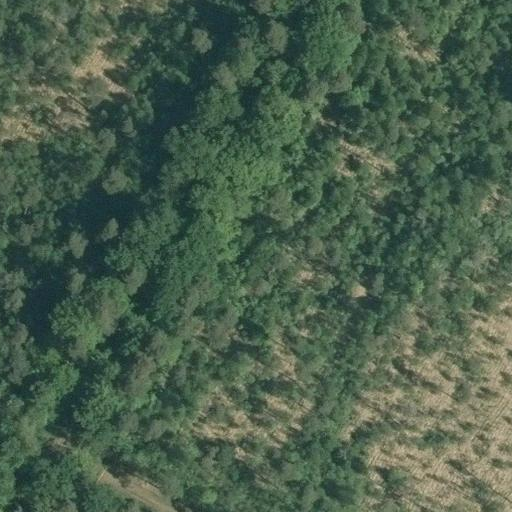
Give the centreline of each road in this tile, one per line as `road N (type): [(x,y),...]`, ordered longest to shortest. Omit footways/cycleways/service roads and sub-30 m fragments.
road 1 (track): [(328,0),(27,511)]
road 2 (track): [(204,511),(70,439)]
